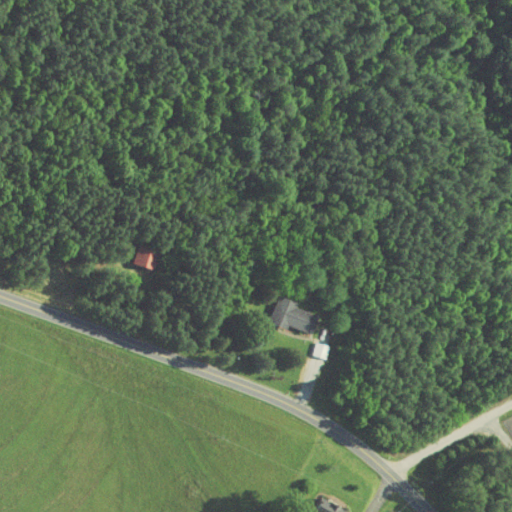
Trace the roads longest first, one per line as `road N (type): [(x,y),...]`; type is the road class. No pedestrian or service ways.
road 1 (tertiary): [(425,511),(319,421),(0,295)]
road 2 (residential): [(390,478),(511,401)]
